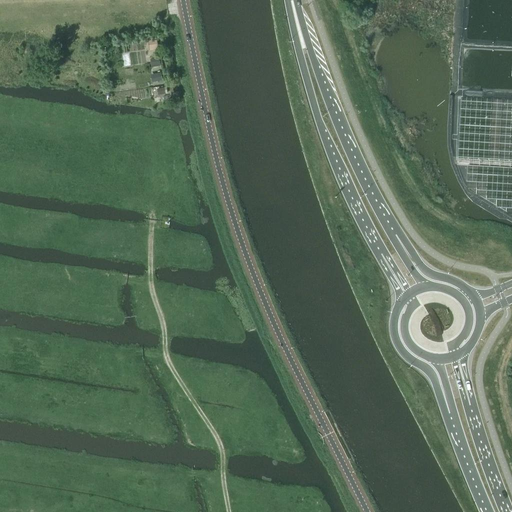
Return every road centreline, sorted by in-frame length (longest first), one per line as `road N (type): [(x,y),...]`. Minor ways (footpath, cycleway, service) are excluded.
road 1 (tertiary): [(367,511),(266,308),(227,205),(182,0)]
road 2 (track): [(230,511),(218,441),(167,362),(150,280),(152,212)]
road 3 (primary): [(298,31),(320,125),(386,263)]
road 4 (primary): [(404,249),(298,31)]
road 5 (primary): [(508,511),(465,390)]
road 6 (primary): [(400,303),(397,344),(429,371),(447,408)]
